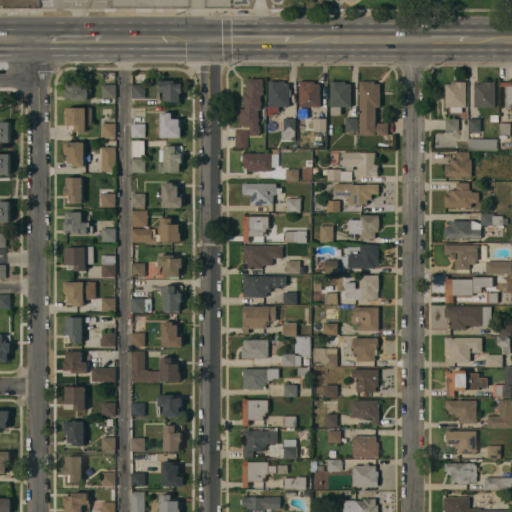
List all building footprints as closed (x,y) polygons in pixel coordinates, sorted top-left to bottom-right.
[(81,76),(81,87),(86,87),(86,99),(71,99),(71,96),(63,96),(63,86),(65,86),(65,76),(81,76)] [(262,77),(262,86),(263,86),(263,88),(262,88),(262,93),(259,93),(259,101),(260,101),(260,103),(259,103),(259,108),(257,108),(257,117),(258,117),(258,118),(257,118),(257,124),(258,124),(258,133),(249,133),(249,124),(239,124),(239,108),(244,108),(244,100),(243,100),(243,97),(244,97),(244,92),(246,92),(246,85),(245,85),(245,81),(246,81),(246,77),(262,77)] [(163,100),(163,90),(158,90),(158,79),(173,79),(173,82),(181,82),(181,95),(178,95),(178,100),(163,100)] [(288,105),(268,105),(268,80),(282,79),(282,82),(288,82),(288,105)] [(320,106),(320,107),(299,106),(299,81),(314,81),(314,83),(320,83),(320,106)] [(350,107),(340,107),(340,115),(330,115),(330,81),(345,81),(345,83),(350,83),(350,107)] [(359,81),(374,81),(374,83),(379,83),(379,106),(379,107),(375,107),(375,122),(387,122),(387,135),(359,135),(359,81)] [(450,112),(449,112),(449,107),(444,107),(444,106),(444,83),(450,83),(450,81),(465,81),(465,107),(460,107),(460,112),(450,112)] [(474,107),(474,84),(480,84),(480,81),(495,81),(494,107),(474,107)] [(130,96),(130,82),(144,83),(144,97),(130,96)] [(506,86),(500,86),(500,82),(511,82),(511,109),(506,109),(506,86)] [(114,96),(100,97),(100,83),(114,83),(114,96)] [(91,106),(90,120),(84,120),(84,130),(74,129),(74,123),(63,123),(63,115),(64,115),(64,106),(91,106)] [(160,111),(170,111),(170,117),(178,117),(178,118),(181,118),(181,127),(180,127),(180,136),(160,136),(160,111)] [(281,130),(283,130),(283,118),(294,118),(294,141),(281,141),(281,130)] [(326,131),(314,131),(314,118),(326,118),(326,131)] [(345,118),(357,118),(357,131),(345,131),(345,118)] [(458,118),(458,131),(444,131),(444,130),(445,118),(458,118)] [(480,132),(468,132),(468,118),(480,118),(480,132)] [(0,140),(0,120),(8,120),(8,140),(0,140)] [(114,135),(100,135),(100,122),(114,122),(114,135)] [(130,122),(144,122),(143,136),(130,136),(130,122)] [(499,148),(499,128),(499,122),(510,123),(510,148),(499,148)] [(234,128),(246,127),(246,146),(234,146),(234,128)] [(468,149),(469,138),(497,139),(496,150),(468,149)] [(131,139),(143,139),(143,155),(131,155),(131,139)] [(83,165),(72,165),(72,162),(67,162),(67,150),(63,150),(63,140),(83,140),(83,165)] [(157,170),(157,148),(162,148),(162,144),(174,144),(174,146),(176,146),(176,152),(180,152),(180,161),(179,161),(179,170),(157,170)] [(114,170),(100,170),(100,145),(114,145),(114,170)] [(0,152),(9,152),(8,172),(0,172),(0,200),(8,200),(8,220),(0,220),(0,152)] [(270,152),(277,152),(277,165),(270,165),(270,169),(245,169),(245,165),(241,165),(241,152),(270,152)] [(374,152),(374,162),(377,162),(377,168),(378,169),(378,173),(377,175),(376,176),(354,175),(354,168),(357,168),(357,165),(353,165),(352,170),(346,170),(346,165),(341,165),(341,152),(374,152)] [(449,165),(449,159),(455,159),(455,155),(468,155),(468,159),(471,159),(471,176),(460,176),(460,178),(454,178),(454,176),(444,176),(444,165),(449,165)] [(130,157),(143,157),(144,170),(130,171),(130,157)] [(298,168),(298,180),(284,180),(284,168),(298,168)] [(340,171),(351,171),(351,180),(326,180),(327,168),(340,168),(340,171)] [(81,201),(70,201),(69,194),(64,194),(64,185),(65,185),(65,175),(81,175),(81,201)] [(161,181),(172,180),(172,184),(177,184),(177,193),(181,193),(181,205),(161,205),(161,181)] [(274,181),(274,186),(280,186),(280,192),(274,192),(274,193),(272,193),(272,203),(250,203),(250,193),(242,193),(242,191),(241,191),(241,184),(242,184),(242,182),(274,181)] [(471,203),(471,207),(445,207),(444,195),(449,195),(449,190),(455,190),(455,182),(468,182),(468,190),(471,190),(471,192),(478,192),(478,203),(471,203)] [(334,195),(334,183),(378,183),(378,193),(371,193),(371,199),(367,199),(367,204),(347,204),(347,195),(334,195)] [(130,191),(143,192),(143,206),(130,206),(130,191)] [(102,206),(102,192),(115,193),(115,207),(102,206)] [(300,197),(300,211),(285,211),(286,197),(300,197)] [(326,200),(339,200),(339,211),(326,211),(326,200)] [(146,209),(146,225),(129,225),(130,208),(146,209)] [(80,210),(81,220),(86,220),(86,231),(71,232),(71,229),(63,229),(63,219),(65,219),(65,210),(80,210)] [(457,238),(457,240),(455,240),(455,238),(445,238),(445,226),(449,226),(449,221),(471,221),(471,220),(481,223),(481,213),(494,213),(494,216),(502,215),(502,218),(507,218),(507,224),(502,224),(502,225),(480,225),(480,238),(457,238)] [(242,222),(240,221),(240,217),(240,216),(242,215),(242,214),(267,215),(267,228),(266,228),(266,227),(265,227),(265,231),(264,231),(264,235),(247,234),(247,241),(242,241),(242,222)] [(359,235),(358,235),(358,233),(347,233),(347,219),(359,219),(359,214),(379,214),(378,231),(374,231),(374,238),(359,238),(359,235)] [(160,231),(157,231),(157,225),(159,225),(160,216),(170,216),(170,223),(181,223),(181,232),(179,232),(179,240),(160,239),(160,231)] [(332,242),(319,242),(319,225),(332,225),(332,242)] [(100,240),(100,226),(114,226),(114,240),(100,240)] [(154,227),(154,240),(130,240),(130,227),(154,227)] [(296,230),(306,230),(306,242),(284,242),(284,231),(296,231),(296,230)] [(281,244),(281,256),(271,256),(271,263),(261,263),(261,267),(244,267),(244,258),(240,258),(240,251),(242,251),(242,244),(281,244)] [(347,268),(348,254),(352,254),(352,251),(355,251),(356,251),(356,254),(359,254),(359,244),(378,244),(378,264),(374,264),(374,268),(347,268)] [(477,244),(477,261),(475,261),(475,264),(469,264),(469,269),(455,269),(455,259),(450,259),(450,254),(445,254),(445,245),(477,244)] [(92,262),(84,262),(84,269),(74,269),(73,263),(66,263),(63,263),(63,258),(66,258),(66,255),(64,255),(64,246),(83,245),(92,245),(92,262)] [(114,275),(100,275),(100,253),(114,253),(114,275)] [(173,253),(173,257),(178,256),(177,256),(181,256),(181,269),(178,269),(179,275),(163,275),(163,265),(157,265),(157,264),(155,264),(155,261),(157,261),(157,253),(173,253)] [(299,273),(285,273),(285,260),(299,260),(300,260),(300,273),(299,273)] [(337,260),(337,273),(324,273),(324,260),(337,260)] [(150,261),(150,275),(143,275),(129,275),(129,261),(150,261)] [(511,261),(511,273),(485,273),(485,261),(511,261)] [(284,274),(284,285),(277,285),(277,286),(269,286),(269,291),(265,291),(265,295),(242,295),(242,274),(284,274)] [(346,288),(359,288),(359,275),(378,275),(378,290),(377,290),(377,299),(346,299),(346,295),(344,295),(345,292),(346,292),(346,288)] [(445,288),(446,288),(446,276),(448,276),(448,278),(452,278),(452,279),(472,279),(472,277),(492,277),(492,287),(483,287),(483,289),(481,289),(481,293),(473,293),(473,295),(463,295),(464,297),(461,297),(461,295),(453,295),(453,303),(445,303),(445,288)] [(95,297),(82,297),(82,304),(72,304),(72,301),(67,301),(67,292),(63,292),(63,280),(94,280),(95,297)] [(313,280),(321,280),(321,290),(313,290),(313,280)] [(163,291),(160,291),(160,285),(163,285),(163,284),(174,284),(174,291),(180,291),(180,301),(178,301),(178,309),(163,309),(163,291)] [(336,303),(323,303),(323,291),(336,291),(336,303)] [(296,303),(296,304),(283,304),(283,292),(296,292),(297,292),(297,303),(296,303)] [(485,302),(485,293),(497,292),(498,302),(485,302)] [(9,306),(0,306),(0,293),(9,293),(9,306)] [(114,310),(100,310),(100,296),(114,296),(114,310)] [(143,296),(143,297),(150,297),(150,307),(144,307),(144,310),(130,310),(130,296),(143,296)] [(274,305),(274,319),(267,319),(267,322),(265,322),(265,327),(247,327),(247,332),(241,332),(242,305),(246,305),(246,304),(274,305)] [(352,323),(351,321),(351,316),(351,315),(353,314),(353,306),(378,306),(378,330),(357,330),(357,323),(352,323)] [(482,306),(491,306),(491,325),(465,325),(465,328),(461,328),(461,329),(459,329),(459,328),(449,328),(449,318),(448,318),(447,317),(447,316),(445,316),(445,306),(482,306)] [(80,341),(69,341),(69,333),(66,333),(66,334),(63,334),(63,324),(65,324),(65,316),(81,316),(80,341)] [(160,320),(172,320),(172,323),(177,323),(177,335),(181,335),(181,345),(160,345),(160,320)] [(297,322),(297,335),(283,335),(283,322),(297,322)] [(337,323),(337,326),(338,326),(338,334),(337,334),(337,335),(324,335),(324,323),(337,323)] [(499,324),(511,324),(511,335),(499,335),(499,324)] [(114,345),(100,345),(100,343),(99,343),(99,336),(100,336),(100,331),(113,331),(114,345)] [(143,331),(143,345),(129,345),(129,331),(143,331)] [(0,333),(2,333),(2,341),(9,341),(9,350),(6,350),(6,360),(0,360),(0,333)] [(501,347),(496,344),(496,335),(506,336),(509,338),(509,353),(501,353),(501,347)] [(295,336),(310,336),(310,355),(301,355),(301,352),(294,352),(295,336)] [(378,337),(378,346),(376,346),(376,350),(374,350),(374,361),(356,361),(356,356),(354,356),(354,354),(352,354),(352,337),(378,337)] [(481,338),(481,353),(472,352),(472,348),(469,348),(469,362),(449,362),(449,349),(444,349),(444,337),(481,338)] [(267,338),(267,356),(240,356),(240,346),(242,346),(242,339),(243,339),(243,338),(267,338)] [(313,348),(337,348),(337,366),(324,366),(324,365),(323,365),(323,363),(313,363),(313,348)] [(71,371),(71,368),(63,368),(63,359),(65,359),(65,349),(81,349),(81,360),(86,360),(86,371),(71,371)] [(130,349),(143,349),(143,368),(146,368),(146,369),(160,369),(159,356),(170,356),(170,362),(181,362),(181,371),(179,371),(179,379),(130,380),(130,349)] [(300,355),(300,365),(281,365),(281,353),(295,353),(295,355),(300,355)] [(502,354),(502,366),(485,366),(485,354),(502,354)] [(90,379),(90,365),(91,365),(91,363),(101,363),(101,366),(114,366),(114,379),(90,379)] [(277,367),(277,377),(272,377),(272,379),(266,379),(266,380),(265,380),(265,384),(262,384),(264,384),(264,387),(242,388),(242,373),(241,373),(241,370),(242,370),(242,367),(277,367)] [(309,376),(297,376),(297,367),(309,367),(309,376)] [(504,367),(511,367),(511,397),(504,397),(504,396),(492,396),(492,385),(504,385),(504,367)] [(375,386),(375,391),(356,391),(356,388),(355,388),(355,385),(356,385),(356,377),(351,377),(351,369),(378,369),(378,386),(375,386)] [(446,382),(446,380),(445,380),(445,375),(446,375),(446,369),(447,369),(447,372),(453,372),(453,370),(468,370),(468,373),(478,373),(478,378),(487,378),(487,386),(479,386),(479,390),(454,390),(454,396),(447,396),(446,382)] [(283,384),(296,384),(296,396),(283,396),(283,384)] [(84,385),(84,408),(73,408),(73,402),(63,402),(63,394),(64,394),(64,385),(84,385)] [(324,385),(337,385),(337,396),(323,396),(324,385)] [(162,404),(157,404),(157,393),(173,393),(173,396),(181,396),(181,407),(178,407),(178,414),(162,415),(162,404)] [(242,397),(246,397),(246,398),(267,398),(267,411),(264,411),(264,414),(262,414),(262,418),(247,418),(247,424),(242,424),(242,397)] [(487,416),(499,416),(499,411),(497,411),(497,403),(499,403),(499,399),(511,399),(511,427),(487,427),(487,416)] [(100,400),(114,400),(114,414),(100,414),(100,400)] [(378,424),(371,424),(371,417),(363,417),(363,418),(360,418),(360,417),(350,417),(350,400),(378,400),(378,401),(380,403),(380,407),(378,409),(378,424)] [(476,400),(476,419),(477,419),(477,422),(476,422),(476,423),(458,423),(458,417),(454,417),(454,414),(446,414),(446,410),(445,410),(445,403),(446,403),(446,400),(476,400)] [(129,401),(143,401),(143,414),(130,414),(129,401)] [(0,408),(7,409),(7,417),(9,417),(9,426),(0,426),(0,408)] [(337,413),(337,426),(324,426),(324,413),(325,413),(337,413)] [(295,427),(283,427),(283,415),(295,415),(295,427)] [(82,444),(71,444),(71,441),(66,441),(66,430),(62,430),(62,419),(82,419),(82,444)] [(163,423),(174,423),(174,430),(180,430),(180,440),(178,440),(178,449),(163,449),(163,423)] [(276,429),(276,442),(265,442),(265,445),(263,445),(263,449),(251,450),(251,456),(242,456),(242,435),(241,435),(241,431),(242,431),(242,429),(276,429)] [(326,430),(340,430),(340,442),(326,442),(326,430)] [(476,431),(476,450),(477,450),(477,452),(476,452),(476,454),(458,454),(458,449),(455,449),(455,445),(452,445),(452,446),(450,446),(450,445),(446,445),(446,442),(445,442),(444,440),(444,436),(445,434),(446,434),(446,431),(476,431)] [(100,435),(114,435),(114,449),(100,449),(100,435)] [(378,441),(378,457),(352,457),(352,436),(375,435),(375,441),(378,441)] [(143,436),(143,450),(129,450),(129,436),(143,436)] [(283,458),(283,445),(283,440),(296,440),(296,458),(283,458)] [(487,445),(500,445),(500,458),(487,458),(487,445)] [(0,450),(9,450),(9,460),(7,460),(8,463),(4,463),(4,472),(0,472),(0,450)] [(68,480),(68,473),(66,473),(63,473),(63,471),(62,471),(62,466),(63,466),(63,464),(65,464),(65,462),(64,462),(64,457),(65,457),(65,455),(80,455),(80,481),(68,480)] [(242,457),(243,457),(243,459),(246,459),(246,460),(267,460),(267,463),(275,464),(275,463),(286,463),(286,471),(267,471),(267,473),(264,473),(264,476),(262,476),(262,480),(247,480),(247,486),(241,486),(242,457)] [(340,459),(340,471),(327,471),(327,459),(340,459)] [(161,460),(172,460),(172,463),(177,463),(177,474),(181,474),(181,485),(161,485),(161,460)] [(351,485),(352,465),(363,465),(363,463),(368,463),(368,465),(376,465),(376,470),(378,470),(377,486),(351,485)] [(476,463),(476,482),(470,482),(470,483),(451,484),(451,475),(450,475),(449,471),(445,471),(445,463),(476,463)] [(114,484),(101,484),(101,470),(114,470),(114,484)] [(143,471),(143,485),(129,485),(129,471),(143,471)] [(283,489),(283,477),(295,477),(295,476),(305,476),(305,489),(283,489)] [(511,478),(511,490),(484,490),(484,489),(484,478),(511,478)] [(129,511),(129,490),(143,490),(143,511),(129,511)] [(65,511),(65,503),(62,503),(62,493),(66,493),(66,494),(70,494),(70,491),(86,491),(86,498),(88,498),(88,502),(86,502),(86,503),(80,503),(80,511),(65,511)] [(159,511),(159,493),(170,493),(170,499),(180,499),(180,508),(179,508),(179,511),(159,511)] [(278,507),(270,507),(270,510),(265,510),(265,507),(264,507),(264,510),(276,510),(276,511),(247,511),(247,506),(241,506),(241,502),(239,502),(239,498),(241,498),(241,495),(278,495),(278,507)] [(0,511),(0,496),(8,496),(8,511),(0,511)] [(445,511),(445,510),(444,510),(444,497),(469,497),(469,508),(480,508),(480,510),(507,510),(507,511),(445,511)] [(375,504),(378,504),(378,511),(343,511),(343,500),(355,500),(363,500),(363,498),(375,498),(375,504)] [(100,511),(100,500),(114,500),(113,511),(100,511)]
